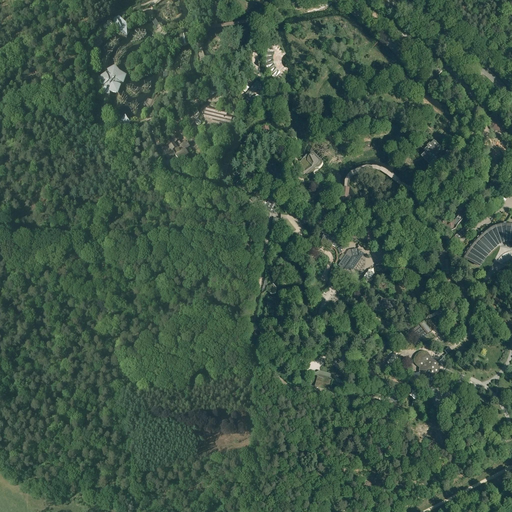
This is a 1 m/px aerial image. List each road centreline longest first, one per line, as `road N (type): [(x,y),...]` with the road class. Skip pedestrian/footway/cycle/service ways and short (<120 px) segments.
road 1 (track): [(0,247),(181,250),(262,261)]
road 2 (secondary): [(511,96),(401,0)]
